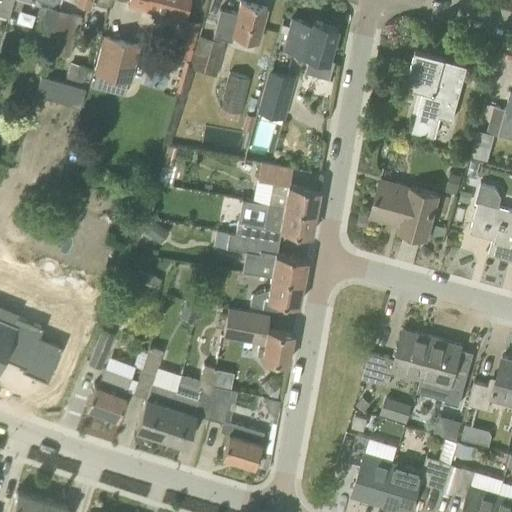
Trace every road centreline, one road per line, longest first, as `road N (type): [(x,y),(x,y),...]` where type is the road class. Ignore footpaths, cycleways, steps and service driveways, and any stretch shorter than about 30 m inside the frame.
road 1 (residential): [(273,511),(0,421)]
road 2 (residential): [(321,259),(369,0)]
road 3 (residential): [(275,511),(321,259)]
road 4 (residential): [(511,311),(321,259)]
